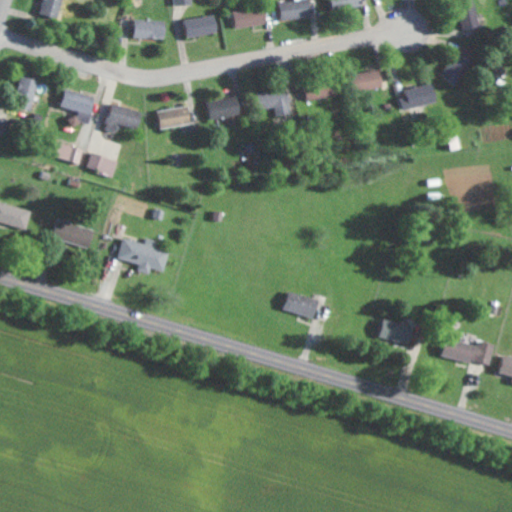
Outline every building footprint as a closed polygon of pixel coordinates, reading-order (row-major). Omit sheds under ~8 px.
[(65,0),(46,0),(43,9),(58,16),(65,0)] [(313,18),(311,0),(282,2),(283,19),(313,18)] [(331,0),(333,12),(364,6),(363,0),(331,0)] [(237,28),(267,25),(265,7),(236,10),(237,28)] [(482,26),(477,7),(460,12),(465,31),(482,26)] [(186,19),(188,37),(219,34),(217,16),(186,19)] [(168,21),(137,20),(137,38),(168,39),(168,21)] [(440,71),(455,85),(477,60),(463,47),(440,71)] [(359,73),(363,91),(384,87),(380,69),(359,73)] [(41,80),(25,76),(19,97),(36,101),(41,80)] [(439,103),(434,82),(401,90),(406,111),(439,103)] [(333,83),(304,90),(307,103),(336,95),(333,83)] [(262,91),(265,119),(294,115),(291,87),(262,91)] [(99,98),(69,90),(63,107),(78,111),(74,122),(90,127),(99,98)] [(214,119),(243,114),(241,97),(211,101),(214,119)] [(145,114),(115,103),(106,128),(118,132),(121,124),(139,131),(145,114)] [(159,112),(164,129),(193,122),(189,105),(159,112)] [(0,132),(11,135),(14,121),(0,117),(0,132)] [(76,162),(80,147),(65,143),(61,158),(76,162)] [(89,168),(115,176),(120,161),(94,152),(89,168)] [(0,221),(28,230),(34,212),(0,200),(0,221)] [(52,238),(91,250),(97,231),(58,219),(52,238)] [(171,251),(157,247),(159,240),(149,238),(147,243),(125,238),(120,258),(142,264),(140,271),(151,274),(152,269),(165,272),(171,251)] [(318,318),(322,299),(291,292),(287,310),(318,318)] [(405,324),(377,318),(373,336),(402,342),(405,324)] [(468,361),(468,360),(486,364),(491,343),(474,340),(473,344),(439,338),(435,355),(468,361)] [(508,376),(506,382),(511,383),(511,357),(497,353),(492,371),(508,376)]
